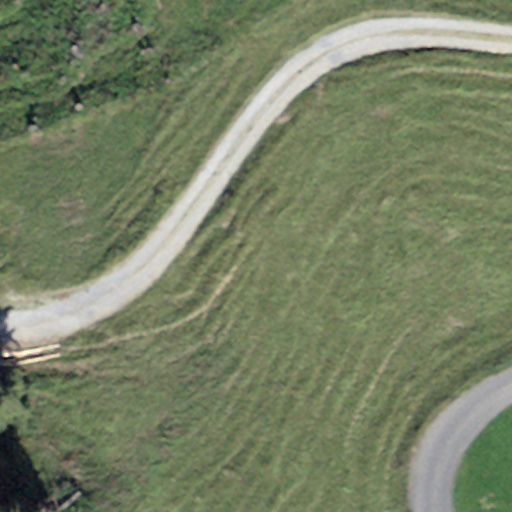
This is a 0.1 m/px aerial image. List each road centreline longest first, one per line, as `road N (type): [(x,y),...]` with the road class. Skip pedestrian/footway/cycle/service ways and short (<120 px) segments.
road 1 (track): [(0,341),(157,237),(363,40),(511,36)]
road 2 (unclassified): [(511,384),(456,426),(435,458),(428,511)]
